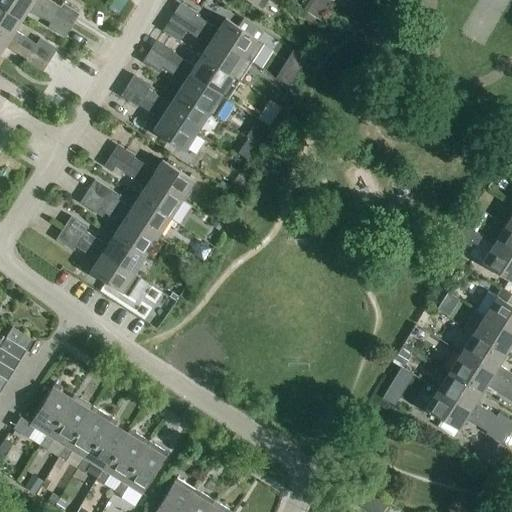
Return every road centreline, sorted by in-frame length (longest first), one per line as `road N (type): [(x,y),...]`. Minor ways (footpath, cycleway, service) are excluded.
road 1 (residential): [(290,511),(300,474),(289,459),(13,272),(0,251)]
road 2 (residential): [(64,142),(149,0)]
road 3 (residential): [(0,244),(64,142)]
